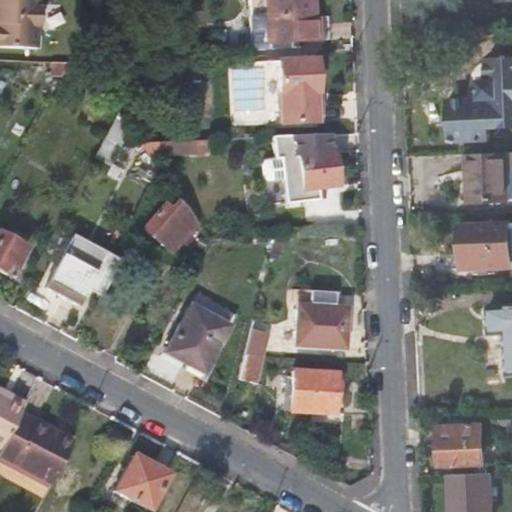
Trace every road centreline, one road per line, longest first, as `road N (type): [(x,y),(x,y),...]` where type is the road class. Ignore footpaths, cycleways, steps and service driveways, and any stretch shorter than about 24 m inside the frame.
road 1 (residential): [(378,0),(399,511)]
road 2 (residential): [(0,327),(347,511)]
